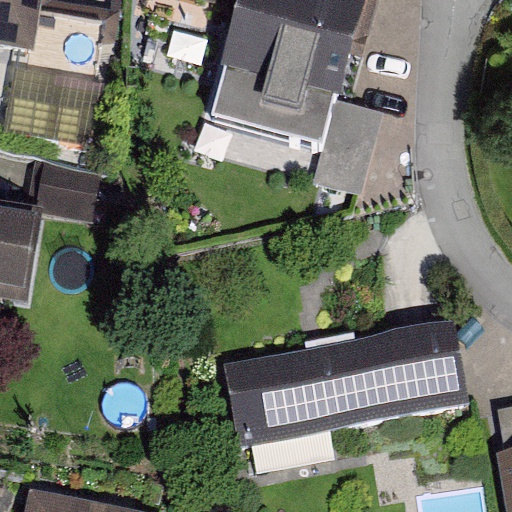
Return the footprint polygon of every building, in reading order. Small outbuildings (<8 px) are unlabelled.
[(52,0),(0,0),(0,53),(43,60),(52,0)] [(215,0),(181,0),(213,10),(215,0)] [(375,0),(252,0),(210,152),(363,195),(385,117),(346,106),(375,0)] [(19,76),(5,140),(96,160),(110,95),(19,76)] [(50,177),(45,216),(100,222),(105,184),(50,177)] [(48,231),(0,222),(0,309),(33,315),(48,231)] [(240,455),(470,412),(455,330),(224,373),(240,455)] [(511,413),(498,416),(505,460),(511,458),(511,413)] [(511,511),(511,458),(505,460),(498,461),(507,511),(511,511)]
